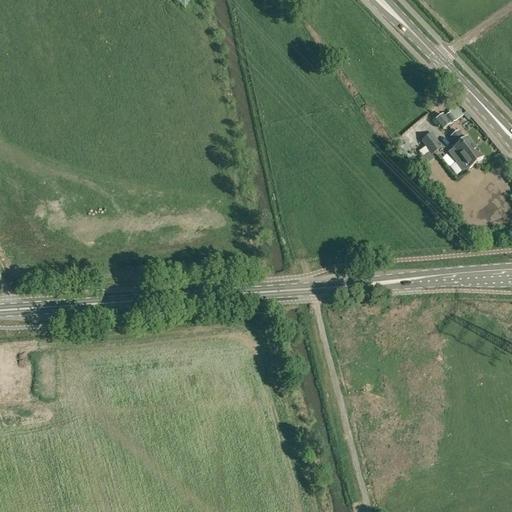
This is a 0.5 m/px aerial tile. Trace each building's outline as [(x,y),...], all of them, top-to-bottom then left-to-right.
[(466,112),(463,114),(464,116),(468,121),(471,118),(466,112)] [(443,131),(457,121),(450,114),(445,117),(444,115),(436,121),(443,131)] [(458,132),(454,135),(476,164),(483,158),(468,137),(464,140),(458,132)] [(421,142),(425,147),(419,152),(422,157),(429,152),(431,156),(443,147),(433,134),(421,142)] [(454,149),(448,153),(463,173),(469,169),(476,164),(454,135),(451,138),(456,146),(453,148),(454,149)]
